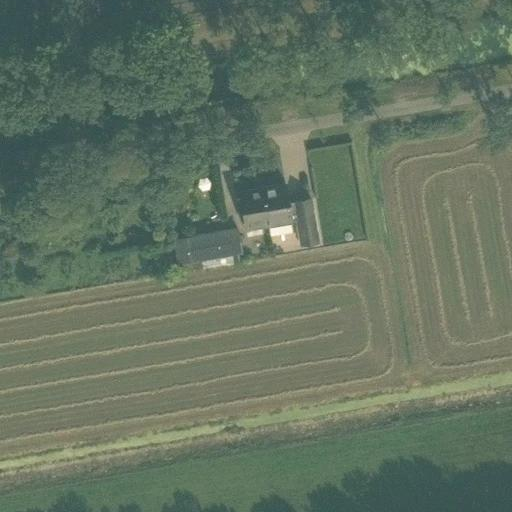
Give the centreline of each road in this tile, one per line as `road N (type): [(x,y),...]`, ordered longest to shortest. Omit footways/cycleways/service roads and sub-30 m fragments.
road 1 (unclassified): [(0,175),(511,84)]
road 2 (unclassified): [(0,73),(423,0)]
